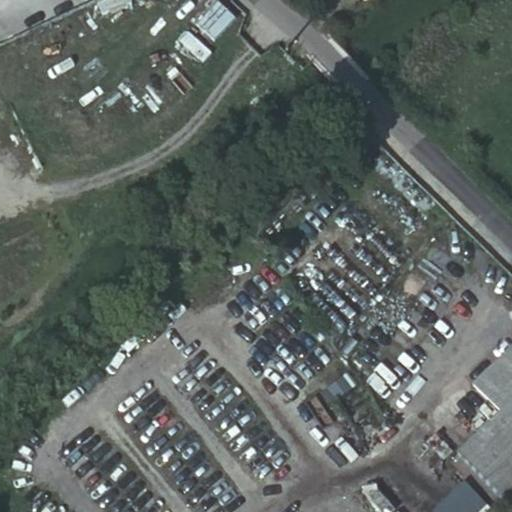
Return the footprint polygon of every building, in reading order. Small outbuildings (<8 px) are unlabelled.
[(218,4),(196,23),(209,39),(231,20),(218,4)] [(24,121),(5,130),(39,198),(58,188),(24,121)] [(510,421),(468,463),(511,509),(511,363),(483,393),(510,421)] [(511,511),(511,509),(468,463),(461,469),(500,511),(511,511)] [(426,511),(476,511),(483,506),(460,481),(426,511)]
